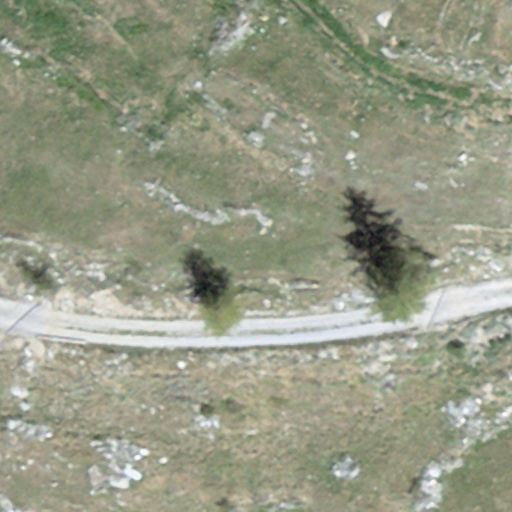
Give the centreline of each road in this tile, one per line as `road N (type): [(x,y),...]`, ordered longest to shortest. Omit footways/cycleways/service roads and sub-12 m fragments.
road 1 (track): [(0,304),(61,322),(238,336),(511,292)]
road 2 (track): [(511,107),(377,67),(300,0)]
